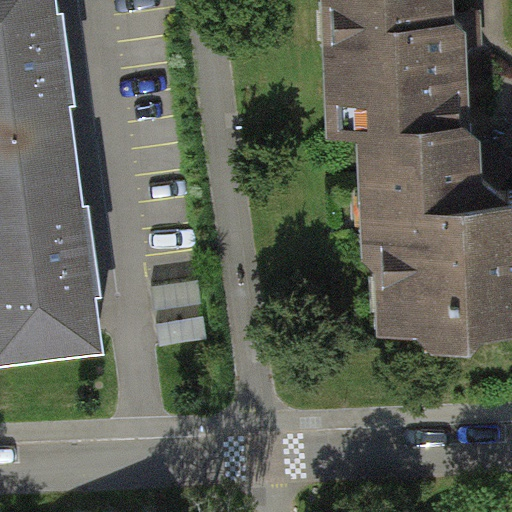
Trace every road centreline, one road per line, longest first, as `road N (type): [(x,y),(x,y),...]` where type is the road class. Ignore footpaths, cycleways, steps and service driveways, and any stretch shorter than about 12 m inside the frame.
road 1 (residential): [(269,457),(0,472)]
road 2 (residential): [(511,444),(269,457)]
